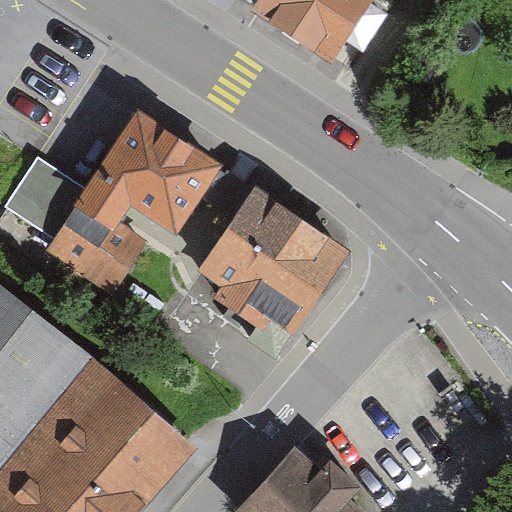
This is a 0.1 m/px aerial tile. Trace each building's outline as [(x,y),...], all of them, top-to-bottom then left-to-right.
[(263,0),(257,10),(331,59),(343,40),(362,52),(387,15),(369,3),(370,0),(263,0)] [(219,165),(135,111),(93,175),(177,230),(219,165)] [(349,249),(256,188),(203,268),(296,329),(349,249)] [(139,511),(187,455),(0,302),(0,511),(139,511)] [(359,511),(301,460),(253,511),(359,511)]
